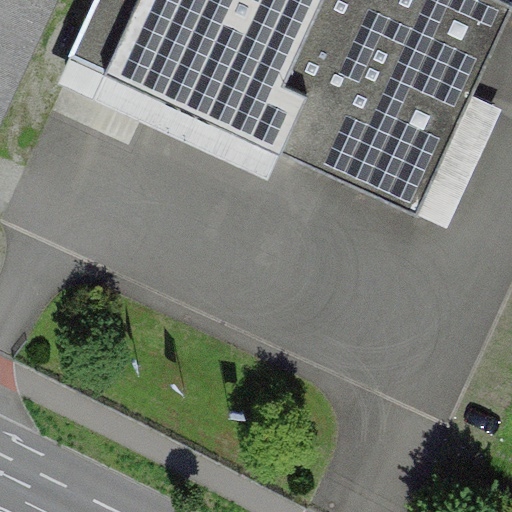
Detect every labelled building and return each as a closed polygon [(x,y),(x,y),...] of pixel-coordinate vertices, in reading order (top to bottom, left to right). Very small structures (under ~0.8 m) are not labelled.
[(0,0),(0,118),(54,0),(0,0)] [(93,0),(69,55),(105,71),(137,0),(93,0)] [(305,101),(280,89),(321,0),(137,0),(105,71),(102,79),(278,159),(281,152),(305,101)] [(281,152),(419,215),(475,94),(511,12),(511,5),(499,0),(321,0),(280,89),(305,101),(281,152)] [(69,55),(56,83),(269,180),(278,159),(102,79),(105,71),(69,55)] [(419,215),(448,228),(504,107),(475,94),(419,215)]
